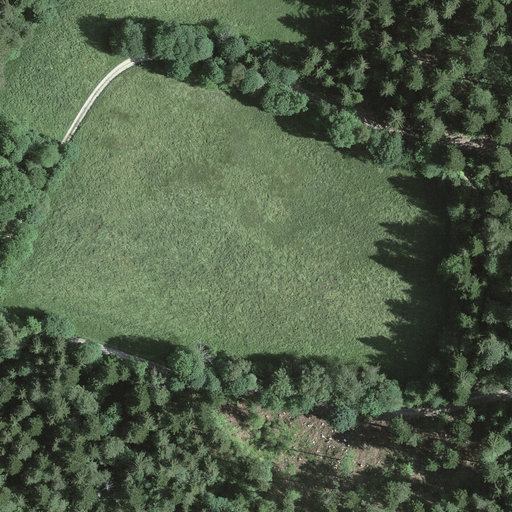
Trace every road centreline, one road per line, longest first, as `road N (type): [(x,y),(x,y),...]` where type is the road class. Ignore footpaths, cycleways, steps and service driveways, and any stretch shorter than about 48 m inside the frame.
road 1 (track): [(511,147),(406,137),(247,70),(147,58),(100,88),(0,256)]
road 2 (track): [(0,328),(82,342),(220,387),(308,401),(415,412),(511,397)]
